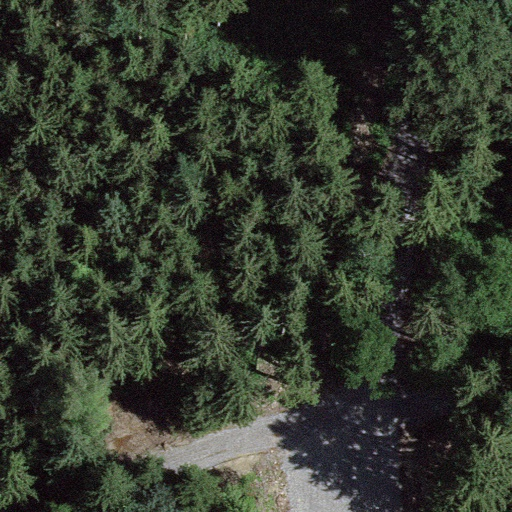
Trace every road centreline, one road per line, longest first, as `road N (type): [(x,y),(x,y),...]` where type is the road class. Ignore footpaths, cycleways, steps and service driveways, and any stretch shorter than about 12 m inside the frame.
road 1 (track): [(383,511),(376,339),(442,0)]
road 2 (track): [(376,405),(147,470),(62,511)]
